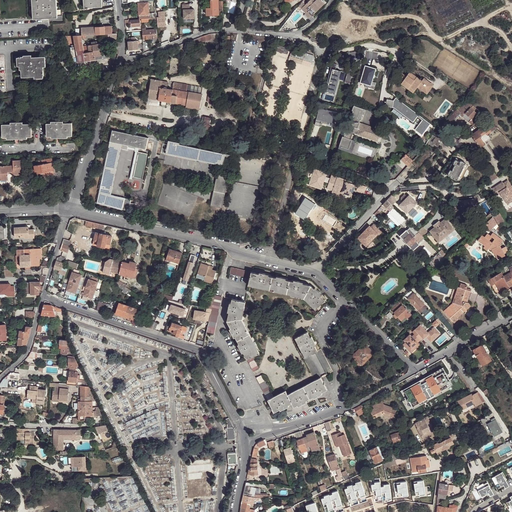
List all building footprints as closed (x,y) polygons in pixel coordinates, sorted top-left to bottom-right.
[(58,16),(56,0),(32,0),(33,17),(58,16)] [(218,0),(211,0),(211,7),(206,8),(207,14),(219,14),(218,0)] [(317,0),(310,0),(304,5),(308,10),(307,11),(311,15),(315,11),(316,12),(323,5),(317,0)] [(138,3),(139,15),(149,14),(149,13),(148,2),(138,3)] [(194,18),(194,9),(189,9),(189,4),(182,4),(182,9),(183,9),(183,18),(194,18)] [(304,5),(301,8),(305,13),(304,14),(308,18),(311,15),(307,11),(308,10),(304,5)] [(165,26),(164,16),(158,17),(157,17),(158,26),(165,26)] [(108,34),(113,33),(113,26),(82,28),(81,28),(82,35),(86,35),(93,35),(102,34),(108,34)] [(143,39),(157,38),(156,29),(142,30),(143,39)] [(170,42),(180,39),(180,33),(172,35),(168,37),(170,42)] [(82,38),(82,35),(76,35),(74,36),(76,46),(79,62),(103,59),(102,54),(101,43),(98,44),(92,45),(88,45),(85,46),(83,46),(82,38)] [(76,46),(74,36),(64,36),(66,46),(72,44),(75,44),(75,46),(76,46)] [(137,41),(137,40),(135,40),(131,40),(127,41),(128,50),(138,49),(138,44),(137,41)] [(275,48),(276,45),(274,44),(272,50),(285,53),(287,48),(285,47),(284,51),(275,48)] [(73,63),(79,62),(76,46),(75,46),(72,46),(70,47),(73,63)] [(314,55),(292,49),(290,56),(312,62),(314,55)] [(44,67),(44,56),(28,57),(28,56),(19,57),(20,70),(21,70),(22,77),(44,76),(44,67)] [(312,62),(290,56),(289,60),(311,66),(312,62)] [(376,69),(365,65),(360,82),(371,86),(376,69)] [(341,70),(331,67),(326,87),(327,88),(327,91),(335,93),(341,70)] [(353,68),(349,67),(345,81),(350,82),(353,68)] [(415,79),(417,77),(410,72),(406,77),(402,73),(395,83),(399,86),(401,83),(413,92),(417,87),(427,94),(430,89),(433,85),(424,78),(422,81),(420,83),(415,79)] [(161,87),(162,79),(151,77),(146,102),(157,104),(158,100),(160,87),(161,87)] [(174,82),(173,89),(186,91),(188,84),(174,82)] [(202,87),(188,84),(186,91),(189,91),(201,93),(202,87)] [(160,87),(158,100),(162,100),(166,101),(171,102),(172,94),(173,89),(172,89),(166,88),(161,87),(160,87)] [(177,95),(176,103),(186,105),(189,91),(186,91),(173,89),(172,94),(177,95)] [(430,89),(427,94),(432,98),(436,93),(430,89)] [(201,93),(189,91),(186,105),(200,107),(202,94),(201,93)] [(393,101),(387,100),(386,107),(393,108),(412,123),(418,115),(396,98),(393,101)] [(467,101),(465,99),(456,109),(460,113),(471,124),(479,115),(477,113),(478,111),(472,105),(467,101)] [(377,141),(381,130),(360,123),(365,109),(355,106),(349,125),(346,124),(344,129),(347,130),(346,132),(345,132),(344,134),(345,135),(344,137),(343,136),(339,145),(348,149),(350,144),(354,133),(377,141)] [(338,112),(320,108),(315,125),(321,126),(322,122),(322,120),(330,122),(335,123),(338,112)] [(460,113),(456,109),(446,119),(450,123),(460,113)] [(430,124),(423,119),(415,130),(422,135),(430,124)] [(60,122),(55,123),(48,123),(48,134),(48,136),(74,135),(74,134),(74,122),(60,122)] [(23,123),(18,123),(3,124),(4,135),(4,137),(33,136),(33,135),(33,123),(23,123)] [(491,131),(485,123),(478,127),(480,129),(471,135),(478,147),(479,146),(480,147),(484,145),(483,143),(484,143),(481,138),(481,136),(485,133),(486,135),(491,131)] [(122,144),(128,145),(146,149),(149,137),(113,130),(110,141),(122,144)] [(436,138),(431,135),(428,140),(433,144),(437,139),(436,138)] [(225,157),(226,153),(180,144),(180,142),(169,140),(168,144),(163,143),(161,152),(223,165),(225,157)] [(121,148),(122,144),(110,141),(97,203),(122,209),(122,208),(125,197),(125,196),(111,194),(121,148)] [(348,149),(339,145),(338,149),(352,154),(355,146),(350,144),(348,149)] [(419,165),(429,154),(425,150),(415,161),(419,165)] [(138,152),(133,176),(142,178),(147,153),(138,152)] [(233,155),(226,153),(225,157),(229,158),(227,171),(218,169),(213,194),(225,197),(230,171),(233,155)] [(410,163),(413,160),(405,154),(401,159),(408,166),(411,163),(410,163)] [(14,165),(14,171),(14,174),(24,174),(23,160),(13,160),(14,165)] [(463,169),(465,164),(465,163),(460,161),(459,162),(455,160),(447,175),(450,176),(450,177),(456,180),(457,180),(459,176),(463,169)] [(49,163),(39,164),(35,165),(36,171),(38,171),(38,173),(44,172),(50,171),(49,163)] [(10,171),(14,171),(14,165),(1,166),(1,168),(1,180),(8,179),(8,171),(10,171)] [(346,181),(346,179),(331,174),(330,178),(325,176),(327,173),(314,168),(312,174),(314,174),(313,176),(311,176),(309,184),(318,188),(319,185),(322,186),(324,181),(328,183),(326,188),(332,190),(344,194),(345,193),(345,192),(349,193),(348,195),(351,196),(353,192),(351,192),(353,186),(354,187),(357,188),(356,190),(364,193),(366,186),(352,181),(351,183),(346,181)] [(500,184),(492,189),(497,196),(500,193),(508,204),(511,201),(511,189),(511,188),(511,187),(507,181),(503,183),(501,185),(500,184)] [(407,212),(417,202),(409,195),(407,196),(405,193),(401,197),(401,199),(403,201),(399,205),(407,212)] [(222,208),(225,197),(213,194),(210,205),(222,208)] [(392,194),(387,200),(394,207),(392,205),(396,201),(396,199),(392,194)] [(479,196),(478,194),(474,196),(474,198),(460,200),(461,206),(457,207),(458,213),(462,213),(462,210),(476,208),(476,204),(476,203),(481,199),(479,196)] [(131,198),(125,197),(122,208),(129,209),(130,206),(131,202),(131,198)] [(298,208),(312,217),(316,211),(319,207),(305,198),(302,202),(299,200),(296,205),(299,206),(298,208)] [(383,204),(390,211),(391,210),(392,211),(395,208),(394,207),(387,200),(383,204)] [(458,213),(457,207),(450,207),(450,211),(453,216),(458,215),(458,213)] [(406,219),(395,208),(392,211),(391,210),(390,211),(389,212),(401,224),(406,219)] [(487,222),(493,217),(490,213),(484,218),(487,222)] [(497,224),(497,223),(493,217),(487,222),(485,224),(490,230),(493,227),(497,224)] [(412,225),(406,219),(401,224),(406,230),(407,230),(409,228),(412,225)] [(441,223),(436,228),(431,232),(440,243),(455,230),(446,219),(441,223)] [(104,224),(86,220),(85,225),(103,229),(104,227),(104,224)] [(369,226),(358,238),(363,243),(365,241),(368,244),(378,233),(379,234),(381,232),(374,225),(371,227),(369,226)] [(417,230),(412,225),(409,228),(416,235),(417,236),(420,233),(417,230)] [(29,226),(28,226),(25,227),(15,227),(15,228),(15,237),(20,237),(25,236),(25,238),(35,237),(34,231),(29,232),(29,229),(29,227),(29,226)] [(423,236),(428,232),(423,227),(419,231),(423,236)] [(416,235),(409,228),(407,230),(410,233),(414,238),(416,235)] [(406,230),(400,236),(403,239),(410,233),(407,230),(406,230)] [(482,234),(478,240),(485,245),(484,247),(488,250),(490,247),(492,249),(494,254),(495,253),(498,259),(505,255),(504,253),(509,251),(506,246),(502,248),(500,245),(503,240),(493,232),(490,235),(487,233),(485,236),(482,234)] [(100,233),(98,241),(106,243),(107,235),(100,233)] [(410,233),(403,239),(410,247),(417,241),(415,239),(414,238),(410,233)] [(426,239),(420,233),(417,236),(415,239),(417,241),(420,244),(426,239)] [(417,241),(410,247),(413,250),(420,244),(417,241)] [(67,245),(62,243),(60,250),(68,252),(70,246),(67,245)] [(31,266),(39,266),(39,259),(42,259),(41,249),(25,249),(25,255),(31,255),(31,266)] [(168,251),(166,259),(170,260),(171,259),(179,262),(182,253),(171,249),(170,252),(168,251)] [(195,256),(191,254),(183,279),(187,280),(195,256)] [(446,259),(441,254),(432,262),(433,263),(437,267),(446,259)] [(26,266),(31,266),(31,255),(25,255),(24,255),(20,255),(20,261),(20,266),(26,266)] [(110,271),(119,273),(122,261),(110,259),(105,262),(103,272),(109,274),(110,271)] [(63,263),(56,261),(54,268),(52,273),(52,274),(54,275),(53,278),(56,279),(57,277),(58,273),(65,275),(69,265),(63,263)] [(122,261),(119,273),(133,277),(136,262),(130,261),(129,263),(122,261)] [(208,268),(209,265),(201,263),(196,278),(204,280),(204,281),(212,283),(216,271),(212,269),(208,268)] [(248,278),(250,271),(231,267),(230,274),(248,278)] [(511,272),(503,277),(495,281),(496,283),(501,292),(509,288),(509,286),(507,283),(511,281),(511,282),(511,267),(510,269),(511,272)] [(82,275),(72,272),(67,288),(76,292),(82,275)] [(259,273),(251,272),(250,278),(248,285),(253,286),(253,285),(266,288),(265,289),(274,291),(274,290),(283,292),(283,293),(291,295),(291,293),(305,297),(312,304),(311,305),(316,309),(326,300),(321,295),(315,289),(311,285),(303,283),(297,282),(294,281),(292,281),(288,280),(286,279),(283,279),(276,277),(271,276),(268,275),(265,275),(259,273)] [(495,281),(503,277),(501,272),(488,280),(492,285),(496,283),(495,281)] [(98,282),(89,279),(83,295),(92,299),(98,282)] [(40,282),(31,282),(26,283),(27,294),(31,293),(31,294),(39,294),(39,292),(42,292),(43,287),(44,286),(40,286),(40,282)] [(10,283),(0,283),(0,292),(7,293),(11,293),(11,295),(15,295),(14,286),(10,286),(10,283)] [(121,283),(119,286),(123,289),(122,291),(126,294),(127,292),(128,293),(130,290),(125,287),(121,283)] [(453,322),(458,317),(468,308),(469,307),(470,305),(469,304),(468,302),(472,291),(466,289),(460,287),(458,287),(453,303),(455,304),(445,312),(453,322)] [(142,297),(130,290),(128,293),(140,300),(142,297)] [(414,293),(408,298),(421,313),(427,307),(414,293)] [(222,296),(215,294),(214,300),(212,309),(209,321),(206,331),(214,333),(222,296)] [(311,305),(312,304),(305,297),(304,298),(311,305)] [(243,305),(244,306),(245,301),(232,298),(230,306),(230,309),(227,320),(232,331),(234,333),(240,346),(242,349),(247,359),(253,356),(259,353),(257,349),(256,350),(250,338),(251,338),(247,330),(246,330),(240,318),(243,305)] [(98,310),(104,313),(107,304),(99,302),(98,310)] [(395,312),(403,305),(400,302),(392,309),(395,312)] [(120,303),(117,310),(116,313),(125,316),(127,317),(133,319),(137,308),(120,303)] [(443,311),(445,312),(455,304),(453,303),(443,311)] [(185,309),(171,304),(169,311),(183,316),(185,309)] [(48,305),(49,315),(57,316),(56,315),(54,311),(52,306),(52,305),(48,305)] [(398,316),(401,320),(406,316),(407,318),(411,315),(403,305),(395,312),(396,313),(398,316)] [(212,309),(208,308),(207,308),(206,312),(195,310),(193,319),(209,321),(212,309)] [(112,315),(132,322),(133,319),(127,317),(127,318),(124,317),(125,316),(116,313),(117,310),(113,309),(112,315)] [(145,327),(151,329),(152,328),(155,321),(148,319),(145,327)] [(173,322),(169,331),(178,334),(179,335),(180,334),(181,330),(182,326),(178,324),(173,322)] [(413,332),(415,334),(420,340),(423,338),(425,336),(426,337),(430,341),(437,335),(432,329),(428,333),(421,325),(413,332)] [(19,344),(26,344),(32,326),(26,326),(26,331),(20,330),(18,345),(19,344)] [(132,337),(133,334),(108,326),(107,329),(132,337)] [(434,327),(432,329),(437,335),(430,341),(431,342),(440,334),(434,327)] [(380,339),(371,329),(368,332),(370,335),(377,341),(380,339)] [(313,342),(310,337),(307,331),(295,338),(298,343),(299,343),(303,351),(302,351),(305,357),(309,355),(315,352),(317,351),(317,350),(315,345),(313,342)] [(420,340),(415,334),(412,336),(410,334),(404,340),(406,342),(408,344),(406,346),(410,349),(411,348),(413,350),(420,345),(418,343),(420,340)] [(164,349),(165,346),(142,336),(140,340),(164,349)] [(411,352),(413,350),(411,348),(410,349),(406,346),(408,344),(406,342),(403,344),(411,352)] [(475,352),(477,356),(482,364),(491,360),(488,354),(483,345),(482,344),(473,349),(475,352)] [(67,352),(73,353),(69,345),(62,345),(61,354),(67,354),(67,352)] [(365,345),(364,346),(361,349),(360,350),(358,351),(354,356),(358,360),(360,358),(364,362),(370,356),(372,354),(373,353),(371,351),(365,345)] [(321,348),(317,350),(317,351),(315,352),(327,375),(333,372),(321,348)] [(315,381),(321,378),(309,355),(305,357),(303,358),(315,381)] [(78,365),(79,365),(75,356),(69,356),(69,365),(74,365),(78,365)] [(259,368),(253,356),(247,359),(253,371),(259,368)] [(68,385),(77,386),(78,379),(78,372),(72,372),(69,371),(68,385)] [(268,400),(273,397),(273,396),(262,375),(256,378),(268,400)] [(274,398),(273,397),(268,400),(274,412),(280,409),(288,405),(292,403),(293,407),(297,405),(306,400),(313,397),(322,392),(327,390),(321,378),(315,381),(316,382),(308,386),(307,385),(299,389),(300,390),(292,395),(291,393),(288,395),(285,391),(281,393),(282,394),(274,398)] [(28,390),(27,396),(37,397),(37,399),(36,404),(44,405),(45,389),(38,389),(38,386),(30,385),(30,390),(28,390)] [(89,396),(89,387),(81,386),(81,396),(89,396)] [(59,399),(68,400),(69,389),(55,388),(55,391),(53,391),(52,401),(59,401),(59,399)] [(478,393),(477,393),(473,395),(472,394),(458,401),(462,409),(474,403),(476,406),(485,402),(482,396),(478,393)] [(78,401),(78,402),(79,410),(79,416),(85,416),(93,416),(92,401),(89,401),(81,401),(80,401),(78,401)] [(383,403),(373,408),(370,410),(374,418),(382,414),(395,419),(399,409),(384,404),(383,403)] [(492,413),(481,419),(484,424),(487,423),(491,429),(492,431),(494,435),(498,433),(500,437),(506,434),(504,430),(502,431),(496,419),(491,421),(490,419),(494,417),(492,413)] [(428,417),(425,418),(430,430),(433,428),(428,417)] [(228,441),(236,441),(235,429),(235,428),(234,428),(229,418),(226,420),(229,426),(227,427),(227,430),(225,430),(226,433),(228,433),(228,441)] [(425,418),(415,423),(417,428),(420,427),(423,434),(421,436),(423,440),(426,438),(433,435),(430,430),(425,418)] [(29,432),(29,429),(16,429),(16,438),(25,438),(25,440),(25,445),(33,445),(34,432),(29,432)] [(76,440),(76,430),(61,429),(53,429),(53,449),(63,450),(63,439),(63,437),(72,437),(71,439),(76,440)] [(495,440),(500,437),(498,433),(494,435),(492,431),(491,429),(490,430),(495,440)] [(314,431),(306,434),(306,436),(303,437),(303,438),(306,447),(306,448),(309,447),(308,444),(317,441),(314,431)] [(342,436),(337,437),(340,445),(342,445),(348,442),(345,434),(342,436)] [(449,444),(452,443),(453,442),(450,436),(446,439),(446,438),(439,442),(439,441),(434,444),(435,447),(431,449),(432,452),(437,450),(437,451),(445,447),(449,445),(449,444)] [(306,447),(303,438),(297,440),(298,444),(299,445),(300,449),(306,447)] [(253,450),(252,456),(256,457),(258,449),(259,447),(266,444),(265,442),(264,440),(259,441),(256,444),(254,448),(253,450)] [(352,453),(348,442),(342,445),(345,456),(352,453)] [(295,461),(292,453),(292,451),(290,447),(283,450),(288,463),(295,461)] [(380,455),(376,447),(370,450),(371,453),(371,454),(373,458),(374,458),(380,455)] [(237,463),(236,453),(228,454),(229,465),(237,464),(238,464),(237,463)] [(338,464),(335,454),(327,457),(330,467),(338,464)] [(411,457),(413,473),(419,472),(427,470),(427,467),(430,466),(429,461),(428,461),(427,455),(411,457)] [(87,470),(86,456),(75,456),(75,465),(75,466),(79,466),(79,470),(87,470)] [(250,463),(248,474),(252,474),(257,474),(257,463),(250,463)] [(462,465),(453,468),(455,475),(464,472),(462,465)] [(439,483),(438,492),(446,494),(447,494),(448,484),(441,483),(439,483)] [(245,485),(243,495),(254,498),(256,488),(252,487),(245,485)] [(243,495),(241,507),(249,509),(249,507),(250,505),(253,506),(253,501),(254,498),(243,495)]
